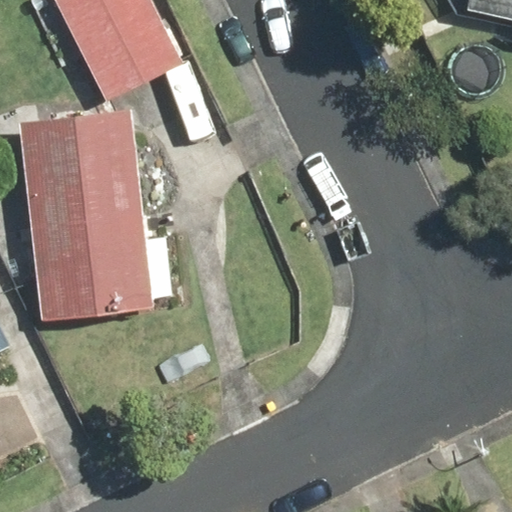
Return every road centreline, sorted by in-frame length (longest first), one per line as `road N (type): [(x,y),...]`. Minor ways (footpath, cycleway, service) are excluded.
road 1 (residential): [(461,367),(282,0)]
road 2 (residential): [(175,511),(461,367)]
